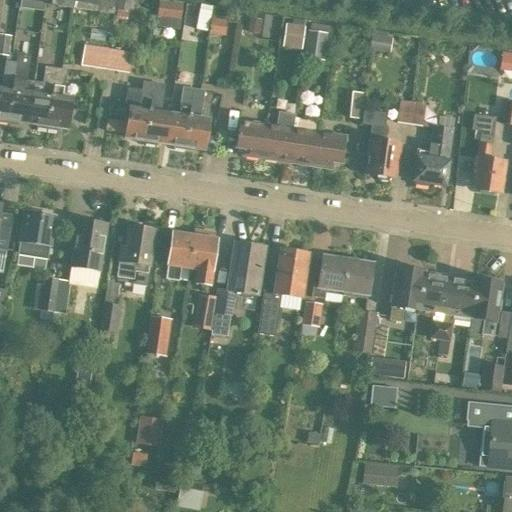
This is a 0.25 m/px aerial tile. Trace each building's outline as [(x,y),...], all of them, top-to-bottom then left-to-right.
[(45,0),(44,5),(71,9),(71,0),(45,0)] [(71,0),(71,9),(114,16),(116,0),(71,0)] [(116,0),(114,16),(115,16),(116,10),(131,13),(133,0),(116,0)] [(159,1),(158,17),(163,17),(162,25),(180,27),(183,4),(159,1)] [(195,30),(207,32),(211,12),(199,9),(195,30)] [(238,14),(212,11),(209,35),(221,37),(223,23),(237,25),(238,14)] [(286,24),(283,46),(303,49),(306,26),(286,24)] [(307,31),(303,59),(323,62),(325,46),(330,46),(333,27),(310,24),(309,31),(307,31)] [(67,47),(69,33),(50,31),(48,45),(67,47)] [(368,51),(390,54),(392,39),(385,38),(386,34),(372,32),(371,36),(370,35),(368,51)] [(0,119),(6,121),(16,55),(9,54),(11,36),(0,34),(0,56),(4,56),(1,90),(0,89),(0,119)] [(80,66),(105,70),(108,50),(83,46),(80,66)] [(105,70),(118,72),(121,52),(108,50),(105,70)] [(121,52),(118,72),(128,74),(132,53),(121,52)] [(503,70),(511,70),(511,52),(503,52),(503,70)] [(6,121),(27,124),(33,82),(26,81),(29,56),(16,55),(6,121)] [(27,124),(46,127),(55,69),(45,68),(43,83),(33,82),(27,124)] [(55,69),(46,127),(67,130),(71,100),(63,99),(66,71),(55,69)] [(125,139),(144,142),(153,84),(143,83),(141,91),(126,89),(124,103),(129,109),(125,139)] [(144,142),(165,145),(170,115),(160,114),(164,85),(153,84),(144,142)] [(165,145),(185,148),(194,90),(181,88),(177,116),(170,115),(165,145)] [(194,90),(185,148),(204,151),(208,121),(200,120),(204,91),(194,90)] [(359,124),(362,92),(350,91),(347,119),(359,120),(359,124)] [(362,92),(359,124),(371,125),(369,141),(366,158),(369,158),(366,175),(393,179),(399,145),(386,143),(388,127),(382,126),(384,116),(362,113),(363,92),(362,92)] [(395,124),(407,126),(409,103),(399,101),(395,124)] [(511,102),(503,101),(500,125),(511,126),(511,102)] [(409,103),(407,126),(421,128),(424,105),(409,103)] [(495,118),(473,115),(471,131),(479,132),(476,159),(474,175),(476,175),(474,191),(499,195),(504,163),(491,161),(495,118)] [(418,151),(416,159),(413,182),(415,182),(415,185),(428,187),(428,184),(444,186),(454,119),(439,117),(438,127),(431,126),(428,152),(418,151)] [(242,156),(260,159),(265,127),(238,123),(234,149),(243,150),(242,156)] [(260,159),(287,163),(292,131),(265,127),(260,159)] [(287,163),(313,167),(318,135),(292,131),(287,163)] [(318,135),(313,167),(331,169),(332,163),(341,165),(345,139),(318,135)] [(19,243),(17,256),(47,261),(54,217),(24,212),(19,243)] [(0,258),(5,259),(10,222),(0,220),(0,258)] [(107,225),(77,221),(69,268),(99,273),(107,225)] [(128,228),(124,249),(121,248),(116,279),(132,281),(131,285),(146,287),(154,232),(151,232),(149,228),(142,227),(138,230),(128,228)] [(181,268),(189,269),(195,231),(194,231),(193,238),(171,235),(165,280),(178,282),(181,268)] [(195,231),(189,269),(196,270),(194,285),(209,288),(216,242),(213,241),(214,234),(195,231)] [(210,331),(209,334),(226,337),(234,293),(256,297),(264,249),(233,245),(226,292),(216,290),(214,298),(215,298),(210,331)] [(278,308),(299,312),(303,287),(307,255),(280,251),(275,282),(273,295),(262,294),(257,334),(274,337),(278,308)] [(324,300),(326,291),(338,293),(342,261),(322,258),(318,285),(313,284),(311,298),(324,300)] [(342,261),(338,293),(367,297),(372,265),(342,261)] [(403,309),(412,310),(418,272),(397,269),(389,321),(401,323),(403,309)] [(429,339),(436,340),(445,280),(423,277),(424,273),(418,272),(412,310),(432,313),(429,339)] [(53,313),(58,281),(42,279),(42,285),(35,284),(31,310),(39,311),(38,319),(50,321),(51,313),(53,313)] [(445,280),(436,340),(449,342),(453,316),(468,318),(473,285),(445,280)] [(69,282),(58,281),(53,313),(65,315),(69,282)] [(474,285),(473,285),(468,318),(483,321),(481,336),(493,338),(495,323),(500,285),(474,281),(474,285)] [(99,332),(116,334),(120,306),(115,305),(119,285),(106,283),(99,332)] [(191,328),(210,331),(215,298),(214,298),(197,295),(191,328)] [(301,327),(317,329),(321,306),(304,304),(301,327)] [(376,313),(358,310),(352,352),(369,355),(376,313)] [(170,320),(149,317),(144,355),(165,358),(170,320)] [(37,358),(47,360),(50,344),(39,342),(37,358)] [(502,385),(511,386),(511,353),(507,353),(502,385)] [(482,363),(479,391),(499,394),(503,366),(482,363)] [(377,377),(406,378),(406,366),(377,366),(377,377)] [(374,407),(397,407),(397,386),(374,386),(374,407)] [(483,423),(478,466),(511,470),(511,406),(467,402),(465,421),(483,423)] [(139,417),(135,444),(159,447),(163,420),(139,417)] [(362,485),(395,488),(397,467),(364,464),(362,485)] [(156,477),(154,490),(201,497),(203,484),(156,477)]
